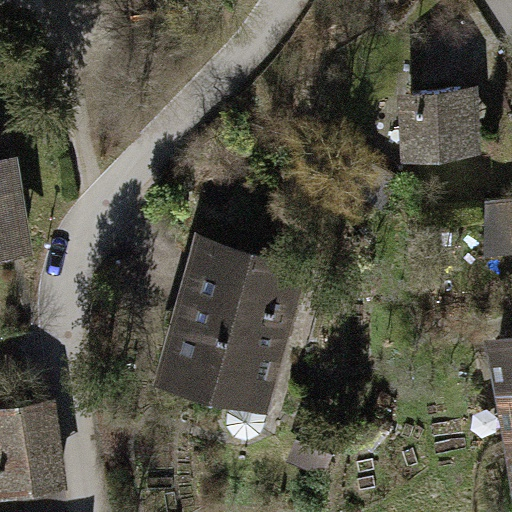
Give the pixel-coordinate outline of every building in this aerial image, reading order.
[(461,86),(413,90),(416,151),(465,146),(461,86)] [(386,169),(357,153),(342,178),(372,194),(386,169)] [(0,252),(24,249),(10,159),(0,160),(0,252)] [(511,199),(488,202),(488,224),(511,221),(511,199)] [(300,266),(213,243),(198,294),(200,294),(194,317),(181,313),(165,374),(240,395),(240,399),(230,409),(229,420),(234,431),(248,434),(260,429),(264,424),(267,413),(281,362),(271,344),(283,338),(286,323),(283,320),(300,266)] [(511,336),(501,339),(510,389),(511,388),(511,336)] [(45,397),(0,404),(0,490),(59,481),(45,397)] [(311,416),(295,458),(324,473),(341,429),(311,416)]
